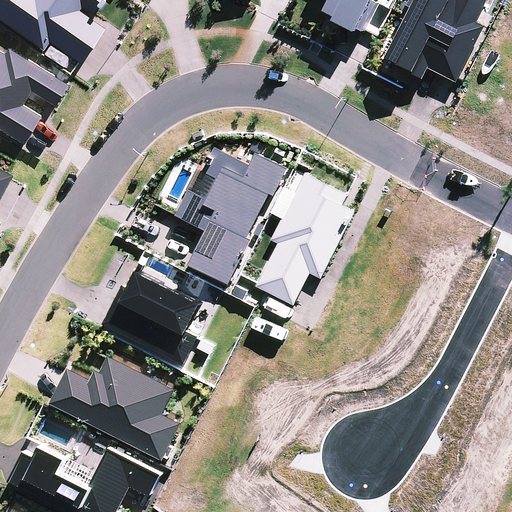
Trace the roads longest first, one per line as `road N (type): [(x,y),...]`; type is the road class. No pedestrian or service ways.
road 1 (residential): [(0,345),(118,152),(163,107),(199,92),(268,88),(311,103),(511,206)]
road 2 (residential): [(511,245),(418,420),(362,455)]
